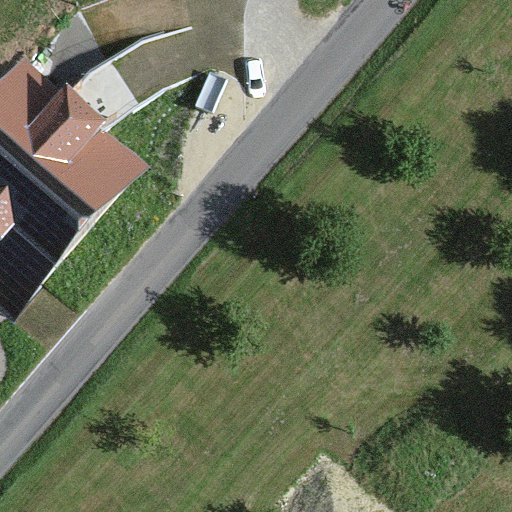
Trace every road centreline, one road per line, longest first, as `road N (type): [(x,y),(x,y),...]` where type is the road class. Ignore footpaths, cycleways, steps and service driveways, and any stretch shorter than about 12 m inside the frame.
road 1 (unclassified): [(0,446),(387,0)]
road 2 (track): [(280,0),(275,126)]
